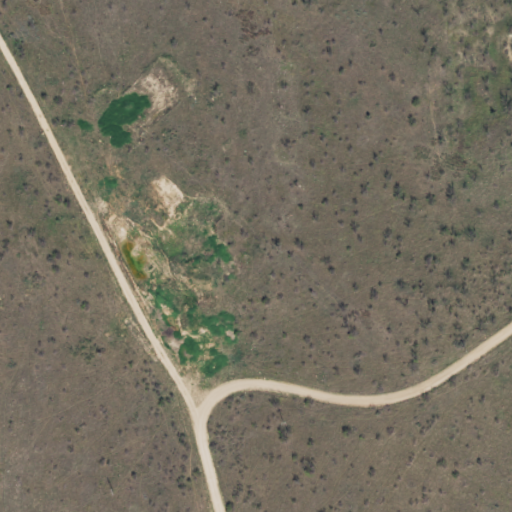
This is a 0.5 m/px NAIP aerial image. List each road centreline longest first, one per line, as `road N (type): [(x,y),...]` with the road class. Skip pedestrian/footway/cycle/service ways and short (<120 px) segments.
road 1 (residential): [(0,84),(170,382),(213,511)]
road 2 (residential): [(511,339),(430,392),(170,382)]
